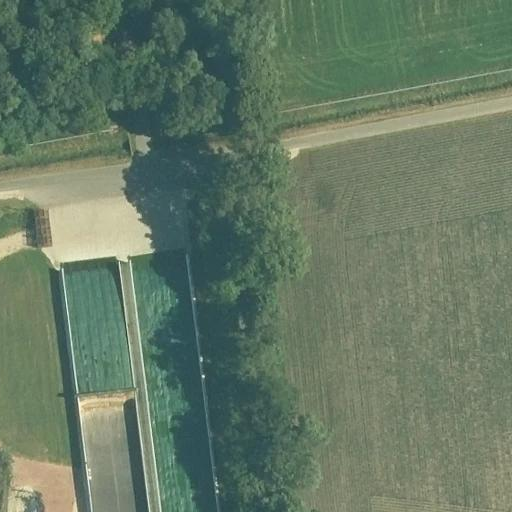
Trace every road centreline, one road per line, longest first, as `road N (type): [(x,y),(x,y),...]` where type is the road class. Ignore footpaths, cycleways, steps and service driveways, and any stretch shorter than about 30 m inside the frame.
road 1 (unclassified): [(511,106),(147,171)]
road 2 (unclassified): [(147,171),(126,0)]
road 3 (unclassified): [(147,171),(0,189)]
